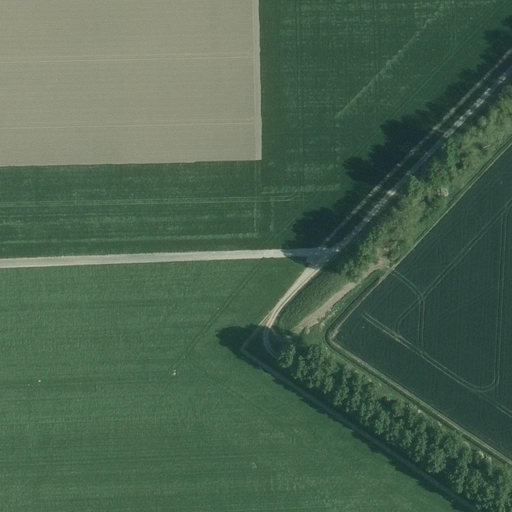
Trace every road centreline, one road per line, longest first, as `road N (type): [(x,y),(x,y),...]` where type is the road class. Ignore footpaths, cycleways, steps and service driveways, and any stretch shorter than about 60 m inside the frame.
road 1 (unclassified): [(0,264),(334,251),(511,63)]
road 2 (track): [(504,511),(274,355),(267,325),(334,251)]
